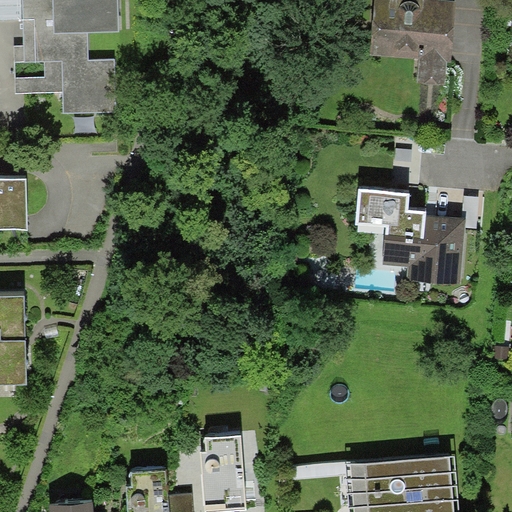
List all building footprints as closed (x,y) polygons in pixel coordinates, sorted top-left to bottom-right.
[(18,0),(20,45),(9,45),(10,93),(61,92),(61,114),(113,113),(111,60),(85,61),(85,29),(117,28),(116,0),(18,0)] [(451,3),(415,0),(374,0),(370,56),(418,60),(416,83),(445,85),(451,3)] [(22,179),(0,180),(0,230),(23,230),(22,179)] [(406,264),(405,280),(461,283),(464,228),(477,228),(479,196),(462,195),(461,216),(427,215),(427,209),(407,208),(408,191),(358,189),(356,224),(385,226),(383,263),(406,264)] [(20,300),(0,300),(0,383),(23,383),(20,300)] [(240,434),(205,437),(206,448),(197,449),(202,511),(207,511),(246,509),(240,434)] [(459,511),(455,456),(345,465),(348,511),(459,511)] [(166,466),(126,469),(127,487),(120,488),(121,511),(192,511),(191,489),(168,491),(166,466)] [(48,502),(48,511),(92,511),(92,498),(48,502)]
